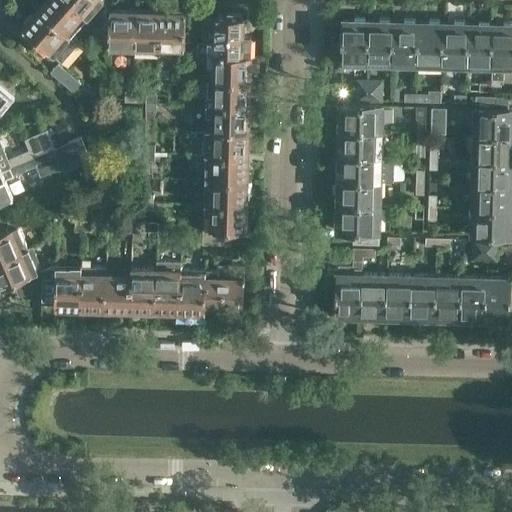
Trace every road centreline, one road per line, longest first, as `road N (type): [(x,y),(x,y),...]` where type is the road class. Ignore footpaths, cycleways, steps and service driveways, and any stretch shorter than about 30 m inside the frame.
road 1 (residential): [(282,359),(297,0)]
road 2 (residential): [(282,359),(31,353),(2,370)]
road 3 (residential): [(0,467),(261,474)]
road 4 (residential): [(511,364),(282,359)]
road 5 (residential): [(301,475),(511,482)]
